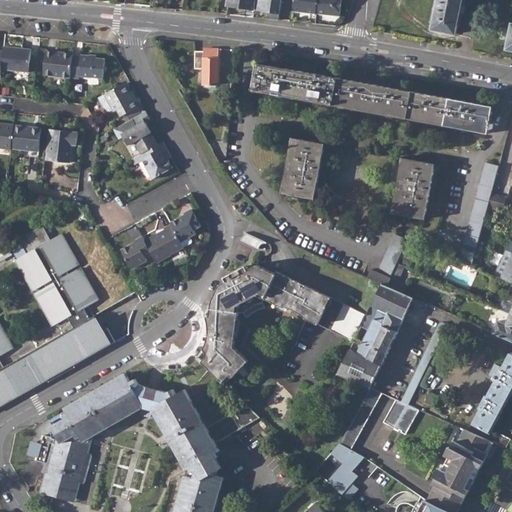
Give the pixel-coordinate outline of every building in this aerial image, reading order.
[(268,19),(279,20),(281,0),(228,0),(227,6),(269,12),(268,19)] [(316,14),(317,0),(294,0),(293,11),(316,14)] [(317,0),(316,14),(341,16),(342,0),(317,0)] [(438,0),(433,28),(457,34),(459,24),(458,24),(463,5),(462,5),(463,0),(438,0)] [(1,50),(0,62),(0,69),(27,72),(29,49),(2,46),(1,50)] [(203,85),(218,85),(219,48),(204,48),(204,51),(196,51),(195,69),(204,69),(203,85)] [(42,74),(69,77),(72,54),(72,53),(45,50),(42,74)] [(78,76),(101,78),(104,58),(88,57),(89,55),(80,54),(79,56),(72,54),(69,77),(78,78),(78,76)] [(364,110),(490,133),(491,128),(493,129),(494,124),(491,123),(495,107),(368,83),(259,63),(254,90),(364,110)] [(121,117),(127,114),(137,108),(142,105),(138,97),(133,100),(124,83),(97,98),(106,113),(112,109),(114,112),(117,111),(121,117)] [(141,114),(137,108),(127,114),(130,120),(131,119),(141,114)] [(141,114),(131,119),(136,127),(121,134),(128,145),(134,142),(140,153),(157,144),(145,122),(150,119),(145,111),(141,114)] [(12,127),(10,147),(37,150),(40,128),(12,124),(12,127)] [(0,147),(10,148),(10,147),(12,127),(0,125),(0,147)] [(49,128),(45,159),(71,162),(72,144),(77,144),(78,131),(49,128)] [(282,192),(316,199),(326,144),(293,138),(282,192)] [(142,160),(152,178),(172,167),(167,159),(163,152),(167,150),(162,141),(157,144),(140,153),(131,158),(135,164),(142,160)] [(393,213),(426,219),(436,164),(403,158),(393,213)] [(492,193),(500,166),(486,162),(461,258),(473,264),(489,205),(491,196),(492,193)] [(497,207),(501,195),(492,193),(491,196),(489,205),(497,207)] [(504,209),(507,197),(501,195),(497,207),(504,209)] [(188,236),(195,232),(192,228),(199,225),(190,208),(183,212),(184,214),(170,222),(171,224),(180,241),(188,236)] [(165,231),(156,236),(155,234),(144,240),(152,253),(156,261),(183,245),(180,241),(171,224),(163,228),(165,231)] [(0,405),(35,386),(47,379),(46,376),(72,361),(73,364),(109,344),(102,330),(98,325),(93,315),(93,316),(89,318),(83,307),(87,305),(98,298),(81,267),(69,273),(67,269),(79,263),(62,233),(51,240),(43,226),(27,234),(11,244),(19,258),(16,259),(33,288),(44,282),(47,286),(35,292),(53,323),(68,315),(74,326),(4,365),(0,358),(0,352),(13,346),(0,322),(0,405)] [(241,240),(258,249),(260,246),(267,243),(245,232),(241,240)] [(395,234),(379,272),(372,269),(368,277),(382,283),(387,286),(391,277),(397,263),(408,239),(395,234)] [(131,268),(146,259),(145,257),(152,253),(144,240),(142,236),(135,239),(136,241),(121,250),(131,268)] [(190,239),(188,236),(180,241),(183,245),(190,241),(190,239)] [(511,281),(511,257),(503,278),(511,281)] [(387,286),(395,289),(405,266),(397,263),(391,277),(387,286)] [(207,337),(203,348),(207,351),(205,358),(202,361),(223,381),(230,374),(233,376),(249,360),(234,345),(239,311),(242,311),(245,316),(252,311),(264,306),(262,303),(264,298),(279,306),(293,310),(305,318),(317,324),(330,297),(305,285),(304,288),(276,274),(256,264),(247,269),(226,281),(219,284),(211,302),(207,325),(207,337)] [(224,277),(226,281),(247,269),(245,266),(224,277)] [(277,272),(276,274),(304,288),(305,285),(277,272)] [(87,305),(93,316),(93,315),(110,306),(137,291),(130,280),(98,298),(87,305)] [(338,374),(371,388),(387,354),(399,332),(414,297),(395,289),(387,286),(382,283),(367,315),(361,326),(369,330),(363,342),(355,338),(353,342),(361,346),(358,354),(350,350),(338,374)] [(330,331),(353,342),(355,338),(361,326),(367,315),(343,304),(330,331)] [(501,309),(498,318),(507,321),(510,312),(501,309)] [(494,333),(511,340),(511,318),(510,317),(510,318),(507,325),(499,321),(494,333)] [(402,402),(409,404),(448,324),(443,322),(440,324),(402,402)] [(102,330),(109,344),(115,340),(107,327),(102,330)] [(454,344),(463,349),(470,335),(460,330),(454,344)] [(197,356),(202,361),(205,358),(207,351),(203,348),(202,349),(197,356)] [(475,423),(492,432),(511,393),(511,352),(504,368),(496,363),(490,374),(499,379),(490,395),(488,395),(482,406),(484,407),(475,423)] [(72,361),(46,376),(47,379),(73,364),(72,361)] [(89,453),(94,435),(94,433),(105,426),(106,428),(142,407),(141,414),(151,417),(153,410),(188,470),(194,467),(196,470),(194,477),(186,476),(175,511),(214,511),(225,478),(217,476),(219,471),(223,468),(215,455),(221,451),(217,443),(261,418),(247,405),(208,427),(186,389),(177,393),(175,389),(169,392),(140,385),(137,378),(132,381),(127,372),(65,407),(70,416),(53,426),(57,434),(56,439),(44,434),(41,445),(49,447),(42,471),(46,472),(49,473),(49,475),(50,480),(52,484),(54,487),(59,490),(63,490),(66,489),(69,488),(73,485),(75,481),(80,483),(84,484),(92,455),(89,453)] [(339,444),(351,449),(383,393),(371,388),(339,444)] [(426,401),(436,406),(441,396),(430,391),(426,401)] [(402,432),(406,434),(420,409),(409,404),(402,402),(396,399),(383,422),(400,430),(400,429),(403,431),(402,432)] [(94,435),(106,428),(105,426),(94,433),(94,435)] [(435,503),(451,511),(458,511),(494,441),(493,441),(469,430),(466,436),(457,432),(453,440),(455,440),(448,455),(454,458),(448,471),(441,468),(434,483),(436,484),(432,492),(438,496),(435,503)] [(494,441),(506,447),(510,439),(497,433),(493,441),(494,441)] [(351,449),(339,444),(330,453),(343,464),(327,482),(349,500),(359,488),(353,483),(359,476),(353,471),(365,457),(351,449)] [(75,503),(80,483),(75,481),(73,485),(69,488),(66,489),(63,490),(59,490),(54,487),(52,484),(50,480),(49,475),(49,473),(46,472),(40,492),(75,503)] [(428,500),(435,503),(438,496),(432,492),(428,500)] [(451,511),(435,503),(428,500),(425,498),(418,511),(451,511)] [(327,511),(318,501),(306,511),(327,511)]
